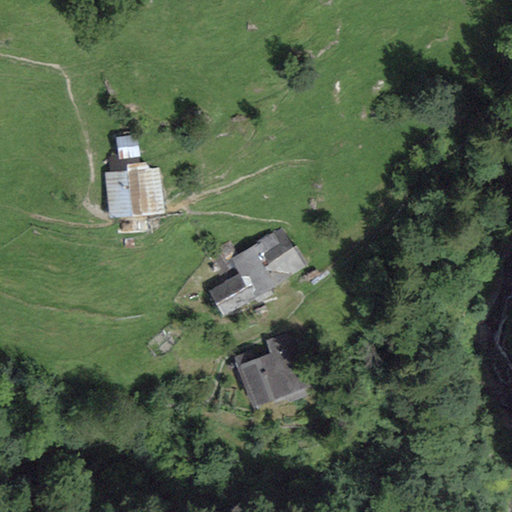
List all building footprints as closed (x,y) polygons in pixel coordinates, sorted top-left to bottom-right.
[(118,134),(120,151),(138,149),(137,140),(144,140),(143,131),(118,134)] [(108,170),(112,208),(162,204),(159,166),(145,167),(145,159),(131,160),(132,168),(108,170)] [(14,183),(14,198),(27,199),(28,184),(14,183)] [(229,240),(210,251),(221,270),(239,258),(245,267),(211,287),(223,308),(255,289),(259,296),(270,290),(266,282),(302,260),(282,227),(274,232),(273,230),(262,236),(263,238),(237,254),(229,240)] [(169,283),(173,295),(200,286),(196,274),(169,283)] [(290,390),(288,384),(309,376),(291,328),(270,336),(276,350),(253,359),(250,349),(239,353),(255,395),(275,388),(277,395),(290,390)] [(375,457),(383,466),(394,457),(386,447),(375,457)]
